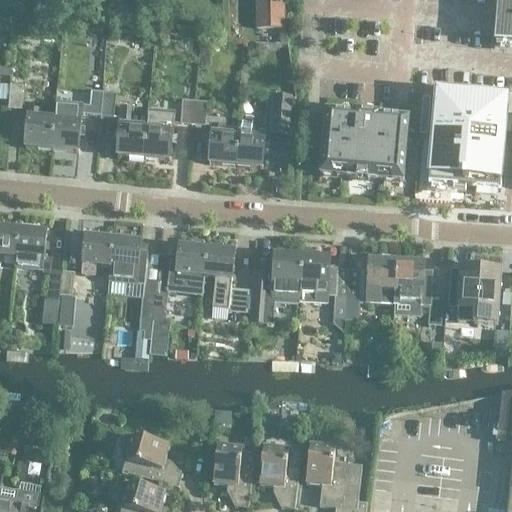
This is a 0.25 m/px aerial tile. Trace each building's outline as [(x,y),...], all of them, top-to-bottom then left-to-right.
[(257,0),(258,31),(285,31),(283,0),(257,0)] [(511,0),(499,0),(496,46),(511,47),(511,0)] [(21,111),(23,89),(11,88),(10,100),(10,111),(21,111)] [(101,119),(103,96),(92,95),(90,117),(101,119)] [(293,97),(277,95),(273,136),(289,137),(293,97)] [(511,101),(436,95),(428,186),(500,193),(505,144),(496,143),(499,119),(511,120),(511,101)] [(103,96),(101,119),(113,120),(116,97),(103,96)] [(422,101),(420,136),(428,136),(430,101),(422,101)] [(193,127),(196,104),(183,103),(182,126),(186,127),(193,127)] [(236,169),(238,137),(239,132),(224,131),(224,128),(216,128),(217,120),(207,119),(208,105),(196,104),(193,127),(213,129),(210,167),(236,169)] [(26,151),(52,153),(55,121),(42,119),(42,112),(29,111),(26,151)] [(404,184),(410,119),(382,117),(382,116),(374,115),(362,114),(354,114),(354,115),(326,112),(326,118),(316,117),(313,149),(322,150),(320,176),(348,179),(348,180),(356,180),(355,181),(368,182),(368,181),(376,182),(376,181),(404,184)] [(79,155),(82,116),(69,114),(68,122),(55,121),(52,153),(79,155)] [(144,161),(147,129),(148,119),(132,118),(132,121),(121,120),(118,159),(144,161)] [(171,163),(174,124),(161,123),(161,130),(147,129),(144,161),(171,163)] [(262,171),(266,132),(253,131),(253,133),(239,132),(238,137),(236,169),(262,171)] [(0,229),(0,269),(1,270),(4,260),(17,262),(20,232),(0,229)] [(20,232),(17,262),(15,272),(44,275),(48,235),(20,232)] [(86,239),(82,278),(95,280),(99,270),(111,271),(114,241),(86,239)] [(114,241),(111,271),(110,285),(144,288),(143,307),(141,323),(153,324),(153,320),(157,285),(160,258),(148,256),(149,255),(141,255),(142,244),(114,241)] [(193,280),(205,281),(208,251),(180,248),(176,288),(189,289),(193,280)] [(211,314),(251,317),(253,294),(232,292),(232,286),(236,254),(208,251),(205,281),(214,282),(211,314)] [(275,257),(275,261),(268,261),(267,275),(254,274),(253,294),(251,317),(250,324),(275,326),(276,304),(300,306),(301,298),(301,289),(303,259),(275,257)] [(331,260),(303,259),(301,289),(301,298),(300,306),(328,307),(329,298),(335,299),(334,323),(347,324),(348,292),(337,292),(338,273),(330,272),(331,260)] [(395,308),(398,264),(370,263),(368,290),(365,290),(364,305),(367,305),(367,307),(381,308),(381,307),(394,307),(394,308),(395,308)] [(398,264),(395,308),(395,319),(417,320),(421,316),(422,310),(424,310),(424,309),(430,310),(428,330),(441,331),(443,306),(444,298),(432,297),(433,276),(425,276),(425,266),(398,264)] [(472,327),(497,329),(501,273),(461,270),(458,325),(472,326),(472,327)] [(61,298),(63,275),(51,274),(48,303),(60,303),(61,298)] [(63,275),(61,298),(73,299),(75,276),(63,275)] [(157,285),(153,320),(154,320),(165,321),(169,286),(157,285)] [(458,332),(446,332),(444,358),(456,359),(458,332)] [(151,343),(139,341),(137,361),(149,362),(151,343)] [(511,478),(510,498),(507,511),(511,511),(511,391),(504,392),(495,453),(511,455),(511,478)] [(128,479),(129,478),(179,492),(183,478),(165,469),(170,450),(133,440),(134,438),(130,437),(122,464),(126,465),(123,477),(128,479)] [(320,509),(341,511),(358,511),(363,469),(336,466),(338,448),(310,445),(309,450),(311,450),(306,487),(322,489),(320,509)] [(247,511),(249,511),(255,461),(256,461),(257,455),(245,453),(245,449),(217,446),(217,450),(218,450),(214,488),(233,490),(235,511),(247,511)] [(284,511),(295,511),(302,462),(303,462),(303,456),(291,454),(291,450),(264,447),(263,451),(264,451),(260,489),(280,492),(281,511),(284,511)] [(162,511),(166,497),(131,487),(131,485),(126,484),(119,511),(122,511),(162,511)] [(0,511),(13,511),(17,494),(0,491),(0,511)] [(31,511),(32,510),(37,511),(39,498),(17,494),(13,511),(31,511)]
